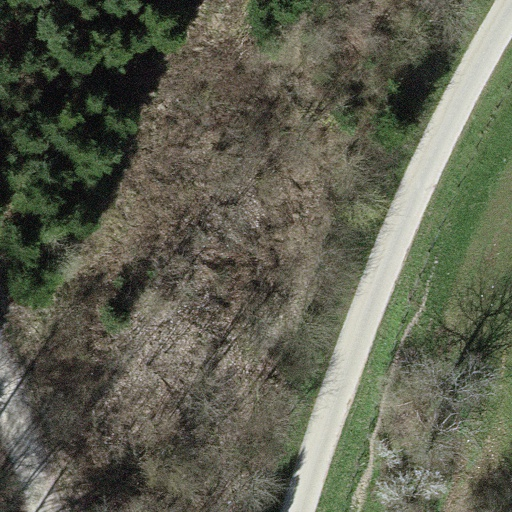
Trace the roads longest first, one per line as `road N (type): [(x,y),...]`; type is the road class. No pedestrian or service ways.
road 1 (track): [(511,3),(426,161),(370,296),(301,511)]
road 2 (track): [(0,388),(36,511)]
